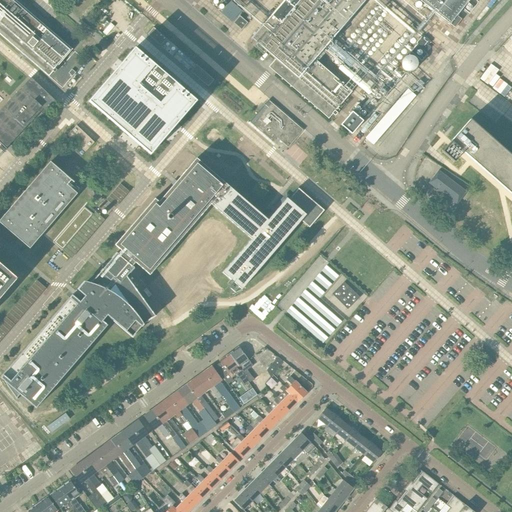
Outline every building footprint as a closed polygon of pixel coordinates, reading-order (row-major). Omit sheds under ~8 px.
[(0,0),(0,34),(49,77),(62,88),(86,60),(73,49),(71,47),(81,36),(63,21),(55,30),(67,40),(65,42),(16,0),(0,0)] [(79,0),(71,10),(80,18),(95,0),(79,0)] [(284,0),(258,31),(251,38),(275,59),(269,67),(275,72),(328,119),(333,114),(335,116),(338,113),(335,111),(352,92),(314,60),(366,0),(284,0)] [(414,0),(415,0),(419,0),(450,24),(455,28),(462,19),(457,16),(469,0),(414,0)] [(248,23),(240,16),(233,23),(241,30),(248,23)] [(153,27),(147,34),(161,46),(167,39),(153,27)] [(431,42),(424,36),(421,39),(420,39),(416,44),(426,53),(431,47),(428,45),(431,42)] [(135,48),(89,101),(124,131),(141,146),(150,154),(151,154),(170,132),(196,101),(135,48)] [(411,55),(409,55),(408,55),(407,55),(406,56),(405,56),(404,57),(403,57),(402,59),(402,60),(401,61),(401,63),(401,65),(401,66),(402,67),(402,68),(403,69),(404,70),(405,70),(406,71),(407,71),(408,72),(409,72),(410,72),(412,71),(413,71),(414,70),(415,70),(415,69),(416,68),(417,67),(417,66),(417,65),(417,64),(418,63),(417,62),(417,61),(417,60),(416,59),(415,57),(414,57),(413,56),(412,56),(411,55)] [(479,78),(488,84),(499,69),(491,63),(479,78)] [(196,64),(190,71),(208,87),(215,80),(196,64)] [(31,77),(0,110),(0,142),(6,148),(44,108),(47,112),(57,102),(31,77)] [(265,105),(256,117),(261,121),(256,127),(273,142),(278,136),(287,144),(292,138),(286,132),(293,124),(287,119),(284,122),(265,105)] [(352,112),(341,125),(351,134),(362,121),(352,112)] [(463,152),(511,194),(511,156),(470,119),(442,152),(454,162),(463,152)] [(94,142),(76,125),(67,135),(85,152),(94,142)] [(68,299),(1,377),(5,381),(17,399),(18,399),(17,397),(20,394),(36,408),(108,325),(103,321),(107,315),(126,331),(132,337),(141,327),(144,324),(145,323),(155,315),(128,278),(139,266),(150,275),(211,204),(252,239),(223,272),(242,289),(301,220),(309,227),(324,210),(299,188),(292,196),(289,200),(287,198),(276,210),(273,207),(269,211),(270,212),(266,217),(196,158),(159,202),(155,198),(115,245),(122,250),(119,254),(117,252),(91,283),(89,282),(88,282),(86,281),(84,281),(77,289),(77,290),(82,293),(85,296),(80,301),(72,294),(68,299)] [(72,180),(50,161),(0,219),(0,222),(19,238),(15,242),(21,247),(24,243),(31,248),(77,194),(67,185),(72,180)] [(466,192),(438,170),(429,183),(457,204),(466,192)] [(120,183),(106,199),(115,206),(128,190),(120,183)] [(87,206),(54,244),(62,251),(65,248),(95,213),(87,206)] [(62,251),(70,258),(103,219),(95,213),(65,248),(62,251)] [(0,298),(18,278),(0,262),(0,298)] [(37,280),(6,316),(14,322),(45,287),(37,280)] [(359,297),(344,282),(332,294),(347,309),(359,297)] [(6,316),(0,322),(0,338),(13,323),(6,316)] [(239,346),(229,353),(244,374),(250,383),(254,380),(247,370),(253,366),(239,346)] [(245,386),(250,383),(244,374),(229,353),(219,361),(220,362),(215,366),(228,384),(232,381),(232,378),(229,374),(234,371),(245,386)] [(283,361),(277,357),(267,371),(271,377),(281,364),(283,361)] [(223,399),(230,408),(232,413),(237,409),(218,382),(222,380),(218,374),(212,366),(204,372),(223,399)] [(205,392),(210,388),(219,402),(223,399),(204,372),(195,378),(205,392)] [(287,390),(286,391),(297,402),(307,393),(295,381),(290,376),(286,380),(292,385),(287,390)] [(214,421),(218,418),(201,395),(205,392),(195,378),(186,385),(204,409),(214,421)] [(188,405),(192,401),(200,412),(204,409),(186,385),(178,391),(188,405)] [(279,389),(283,392),(277,398),(281,402),(280,404),(288,412),(297,402),(286,391),(287,390),(283,385),(279,389)] [(253,388),(248,391),(253,398),(257,395),(253,388)] [(192,428),(199,437),(207,431),(204,426),(200,429),(184,407),(188,405),(178,391),(169,397),(170,398),(187,421),(192,428)] [(160,404),(170,417),(175,414),(182,424),(187,421),(170,398),(169,397),(160,404)] [(268,407),(272,412),(271,413),(279,421),(288,412),(280,404),(281,402),(277,398),(268,407)] [(170,434),(181,450),(185,446),(166,420),(170,417),(160,404),(152,410),(170,434)] [(269,415),(263,421),(262,422),(270,430),(272,428),(279,421),(271,413),(272,412),(268,407),(264,411),(269,415)] [(222,414),(225,418),(227,416),(232,413),(230,408),(222,414)] [(317,419),(327,426),(335,416),(325,408),(317,419)] [(200,412),(198,413),(200,415),(203,420),(201,421),(200,422),(207,431),(216,424),(214,421),(204,409),(200,412)] [(152,410),(144,416),(154,430),(157,427),(165,438),(170,434),(152,410)] [(253,411),(250,415),(255,420),(259,416),(253,411)] [(65,413),(48,426),(52,432),(70,419),(65,413)] [(270,430),(262,422),(263,421),(259,416),(255,420),(249,426),(254,430),(253,431),(261,439),(270,430)] [(336,433),(344,423),(335,416),(327,426),(323,430),(333,438),(336,433)] [(130,426),(159,465),(165,461),(154,445),(153,446),(145,436),(148,434),(138,420),(130,426)] [(226,427),(237,438),(240,435),(227,421),(225,422),(224,424),(215,430),(218,434),(226,427)] [(345,441),(353,430),(344,423),(336,433),(345,441)] [(132,446),(136,443),(146,458),(154,469),(159,465),(130,426),(122,432),(132,446)] [(252,449),(261,439),(253,431),(254,430),(249,426),(246,429),(250,433),(245,439),(243,440),(252,449)] [(199,437),(192,428),(183,434),(190,443),(199,437)] [(355,448),(363,437),(353,430),(345,441),(355,448)] [(122,432),(113,439),(142,478),(150,471),(151,471),(146,465),(142,468),(142,467),(128,449),(132,446),(122,432)] [(301,433),(292,441),(302,451),(310,442),(301,433)] [(230,445),(242,458),(252,449),(243,440),(245,439),(240,435),(237,438),(230,445)] [(364,455),(372,445),(363,437),(355,448),(364,455)] [(132,474),(136,471),(141,478),(142,478),(113,439),(104,445),(114,459),(119,456),(132,474)] [(294,459),(299,464),(307,456),(302,451),(292,441),(284,450),(294,459)] [(104,445),(96,451),(113,476),(114,475),(119,483),(123,480),(110,462),(114,459),(104,445)] [(382,452),(372,445),(364,455),(369,459),(373,463),(382,452)] [(330,460),(333,456),(328,449),(324,452),(330,460)] [(285,468),(294,459),(284,450),(276,458),(285,468)] [(113,476),(96,451),(87,458),(97,472),(99,470),(103,476),(106,474),(115,486),(119,483),(113,476)] [(231,454),(223,461),(218,456),(215,460),(220,464),(221,463),(229,471),(239,462),(238,461),(231,454)] [(337,461),(333,456),(330,460),(337,469),(340,467),(343,463),(340,459),(337,461)] [(97,472),(87,458),(78,464),(96,488),(100,485),(93,475),(97,472)] [(277,476),(285,468),(276,458),(267,467),(277,476)] [(169,465),(174,470),(178,465),(174,461),(169,465)] [(229,471),(221,463),(220,464),(214,470),(209,466),(206,469),(211,474),(212,472),(220,480),(229,471)] [(107,503),(96,488),(78,464),(70,470),(81,484),(84,481),(92,491),(93,493),(87,497),(96,511),(107,503)] [(306,473),(310,476),(317,468),(314,465),(306,473)] [(259,475),(269,484),(277,476),(267,467),(259,475)] [(404,489),(423,504),(427,499),(417,491),(422,485),(432,493),(438,484),(420,469),(419,470),(421,471),(413,482),(411,481),(404,489)] [(212,472),(211,474),(205,480),(200,475),(197,478),(202,483),(203,482),(211,490),(220,480),(212,472)] [(259,475),(251,483),(260,493),(263,496),(271,488),(268,485),(269,484),(259,475)] [(59,488),(71,503),(77,511),(83,511),(79,505),(78,506),(73,499),(80,494),(83,492),(73,479),(70,481),(70,480),(59,488)] [(335,490),(346,498),(353,488),(343,480),(335,490)] [(203,482),(202,483),(196,489),(191,484),(188,488),(192,492),(194,491),(202,499),(211,490),(203,482)] [(260,493),(251,483),(242,492),(252,501),(253,501),(260,493)] [(107,503),(112,499),(102,484),(100,485),(96,488),(107,503)] [(77,511),(71,503),(59,488),(50,495),(60,509),(67,504),(72,510),(70,511),(77,511)] [(415,511),(416,511),(423,504),(404,489),(404,490),(406,491),(398,502),(395,500),(389,509),(392,511),(403,511),(402,511),(406,505),(415,511)] [(443,492),(439,489),(434,495),(438,498),(443,492)] [(335,490),(328,499),(338,507),(346,498),(335,490)] [(193,508),(202,499),(194,491),(192,492),(187,498),(182,494),(178,497),(183,502),(185,500),(193,508)] [(123,496),(128,502),(131,500),(131,497),(128,492),(123,496)] [(252,501),(242,492),(234,500),(244,510),(252,501)] [(172,498),(168,495),(163,500),(167,503),(172,498)] [(448,506),(455,511),(474,511),(453,495),(452,496),(453,496),(446,504),(448,506)] [(37,504),(43,511),(56,511),(58,511),(48,497),(37,504)] [(432,497),(427,503),(431,507),(436,500),(432,497)] [(172,506),(176,502),(172,498),(167,503),(171,507),(172,506)] [(392,511),(389,509),(386,507),(387,507),(375,498),(368,507),(374,511),(392,511)] [(334,511),(338,507),(328,499),(321,508),(325,511),(334,511)] [(189,511),(193,508),(185,500),(183,502),(175,510),(177,511),(189,511)] [(131,501),(127,504),(132,510),(136,507),(131,501)] [(426,511),(431,507),(427,503),(422,510),(424,511),(426,511)]
